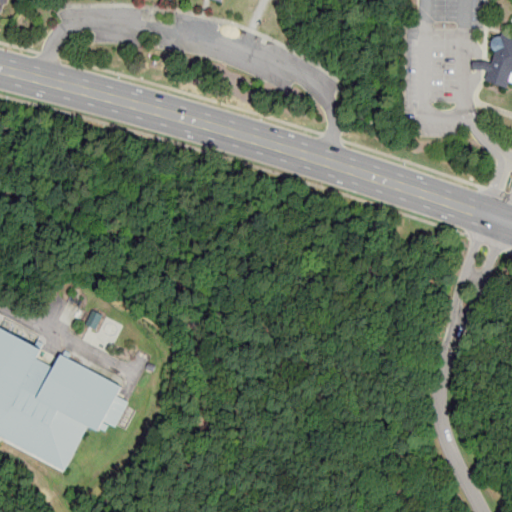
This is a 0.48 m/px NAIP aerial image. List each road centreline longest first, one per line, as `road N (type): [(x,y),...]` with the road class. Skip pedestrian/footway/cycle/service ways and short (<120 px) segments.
road 1 (primary): [(487,217),(324,161),(0,69)]
road 2 (residential): [(447,356),(444,429),(483,511)]
road 3 (residential): [(447,356),(505,223)]
road 4 (residential): [(487,217),(447,356)]
